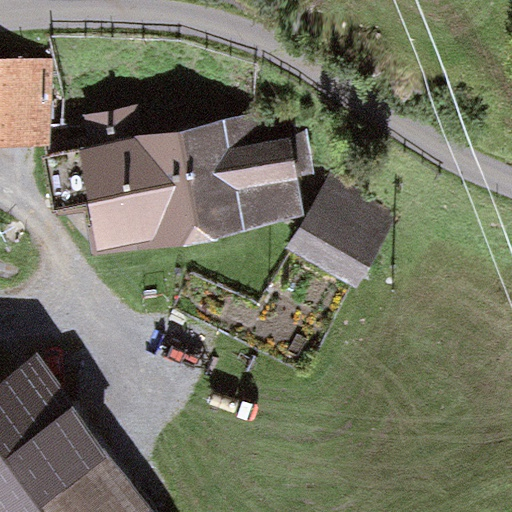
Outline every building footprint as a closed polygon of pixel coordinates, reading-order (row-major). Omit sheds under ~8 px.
[(0,122),(39,125),(42,65),(0,62),(0,122)] [(89,188),(96,232),(197,213),(182,128),(144,137),(139,110),(92,119),(95,136),(79,139),(81,151),(53,156),(60,193),(89,188)] [(293,167),(309,164),(302,131),(283,134),(279,112),(182,128),(197,213),(298,194),(293,167)] [(336,179),(296,244),(356,280),(396,215),(336,179)] [(149,511),(86,426),(0,489),(0,511),(149,511)]
